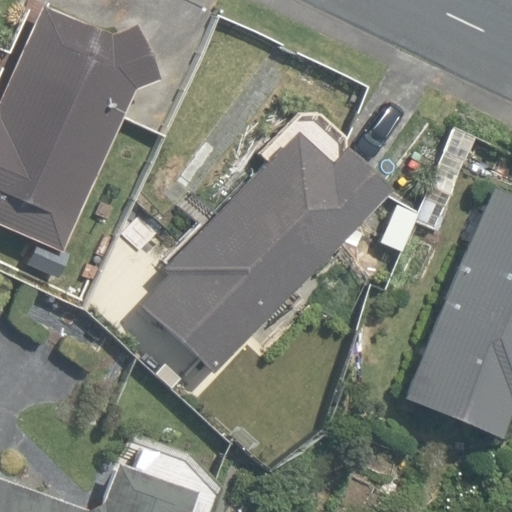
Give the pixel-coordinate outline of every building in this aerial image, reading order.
[(0,226),(54,250),(124,89),(126,90),(148,77),(125,21),(101,35),(33,6),(0,81),(0,226)] [(129,301),(202,370),(376,184),(330,142),(315,158),(281,126),(150,267),(156,272),(129,301)] [(429,229),(449,182),(428,173),(408,220),(429,229)] [(392,396),(487,435),(501,401),(511,405),(511,194),(481,182),(392,396)] [(0,511),(177,511),(186,490),(107,459),(94,501),(77,507),(0,478),(0,511)]
